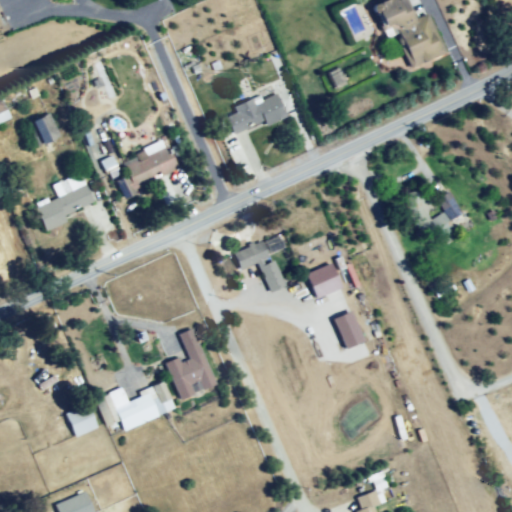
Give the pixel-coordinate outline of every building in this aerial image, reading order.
[(383,0),(375,4),(391,35),(396,33),(415,72),(448,56),(426,13),(412,20),(402,0),(383,0)] [(224,117),(235,112),(232,107),(251,98),(254,104),(275,94),(286,116),(266,125),(263,118),(232,133),(224,117)] [(0,101),(7,99),(14,117),(0,122),(0,101)] [(26,121),(45,115),(53,139),(34,145),(26,121)] [(133,187),(123,166),(166,145),(176,166),(133,187)] [(99,159),(108,155),(114,168),(105,172),(99,159)] [(35,204),(81,182),(91,202),(44,224),(35,204)] [(447,189),(461,215),(451,221),(437,195),(447,189)] [(410,190),(422,191),(421,213),(409,213),(410,190)] [(427,220),(440,213),(451,232),(438,239),(427,220)] [(264,241),(276,234),(283,246),(271,253),(264,241)] [(233,254),(258,242),(266,258),(241,270),(233,254)] [(311,283),(306,268),(331,259),(336,274),(311,283)] [(260,266),(271,261),(277,274),(266,280),(260,266)] [(330,318),(343,349),(361,341),(348,310),(330,318)] [(190,326),(213,385),(201,390),(198,381),(190,385),(193,394),(180,399),(165,363),(178,358),(180,363),(187,360),(175,331),(190,326)] [(162,382),(174,412),(125,431),(120,421),(104,427),(92,398),(120,387),(127,402),(140,397),(138,392),(162,382)] [(62,414),(86,403),(96,425),(72,436),(62,414)] [(374,488),(353,496),(357,508),(353,510),(353,511),(372,511),(371,508),(380,505),(374,488)] [(58,511),(55,503),(84,490),(93,511),(58,511)]
